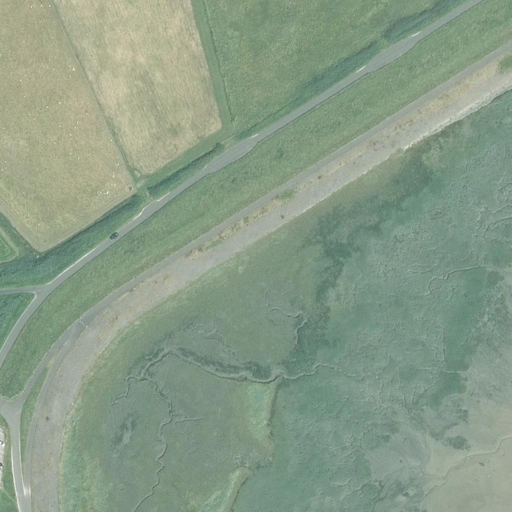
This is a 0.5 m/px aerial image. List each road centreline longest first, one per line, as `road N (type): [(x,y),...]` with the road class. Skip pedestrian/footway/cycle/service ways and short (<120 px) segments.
road 1 (unclassified): [(78,331),(119,293),(511,42)]
road 2 (unclassified): [(47,289),(234,154),(477,0)]
road 3 (unclassified): [(25,511),(36,408),(78,331)]
